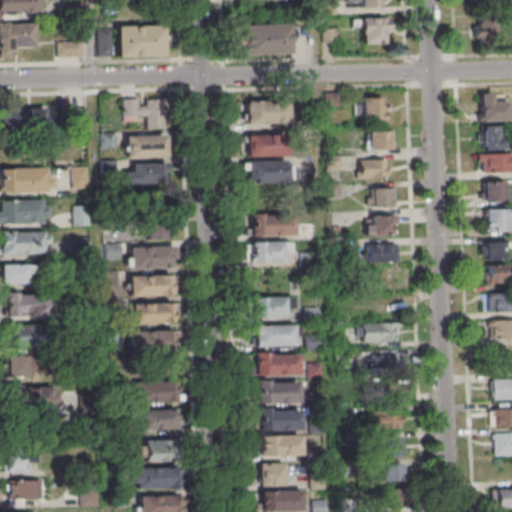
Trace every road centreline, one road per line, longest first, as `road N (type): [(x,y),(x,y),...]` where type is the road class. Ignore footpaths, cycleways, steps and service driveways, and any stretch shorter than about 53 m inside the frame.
road 1 (residential): [(452,511),(431,0)]
road 2 (residential): [(221,511),(202,0)]
road 3 (residential): [(511,69),(0,79)]
